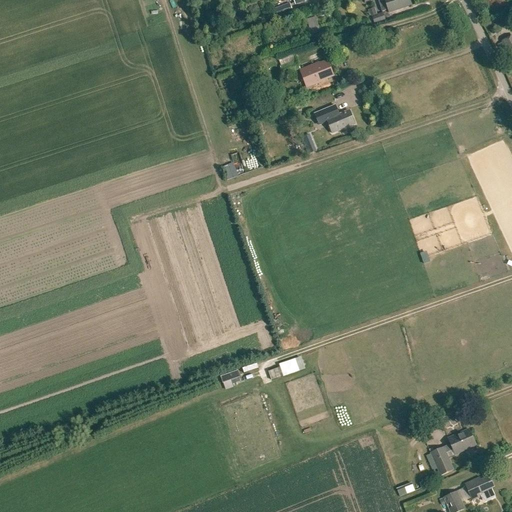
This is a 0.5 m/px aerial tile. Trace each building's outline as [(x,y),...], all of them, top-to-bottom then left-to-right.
[(387,10),(388,13),(411,6),(409,0),(381,0),(378,1),(382,12),(387,10)] [(289,4),(275,9),(278,17),(292,12),(289,4)] [(372,17),(374,24),(385,20),(383,14),(372,17)] [(319,29),(316,17),(306,20),(311,35),(320,33),(319,29)] [(511,61),(511,39),(501,45),(510,63),(511,61)] [(279,67),(282,76),(299,69),(295,60),(294,60),(292,54),(277,60),(280,67),(279,67)] [(319,66),(319,64),(300,71),(306,88),(326,81),(326,79),(332,77),(327,63),(319,66)] [(335,107),(335,106),(314,114),(318,123),(326,120),(332,134),(354,125),(349,112),(337,116),(334,107),(335,107)] [(277,114),(279,123),(296,119),(293,109),(277,114)] [(299,372),(295,359),(279,365),(283,377),(299,372)] [(254,363),(239,366),(240,373),(255,370),(254,363)] [(240,377),(238,371),(220,377),(223,383),(225,391),(233,388),(231,380),(240,377)] [(448,439),(451,445),(431,453),(441,476),(454,470),(446,453),(453,450),(456,455),(476,446),(469,429),(448,439)] [(480,480),(480,478),(465,485),(472,501),(481,497),(481,496),(492,491),(491,488),(493,487),(489,476),(480,480)] [(409,492),(418,490),(416,482),(407,484),(409,492)] [(444,498),(450,511),(458,511),(465,509),(457,492),(444,498)]
